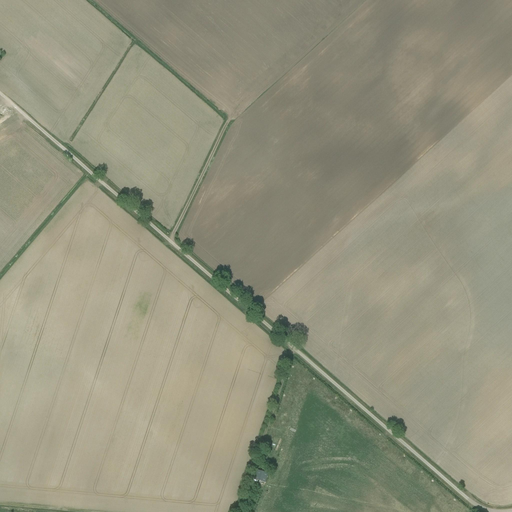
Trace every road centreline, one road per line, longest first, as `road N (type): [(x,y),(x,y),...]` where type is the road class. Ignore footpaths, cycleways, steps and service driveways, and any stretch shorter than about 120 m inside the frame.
road 1 (unclassified): [(493,511),(467,499),(0,93)]
road 2 (track): [(238,511),(292,347)]
